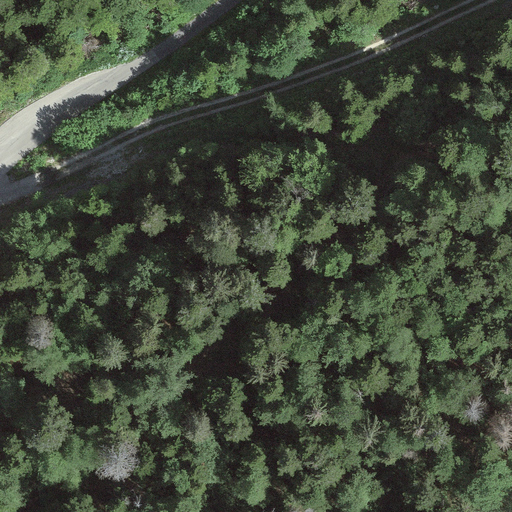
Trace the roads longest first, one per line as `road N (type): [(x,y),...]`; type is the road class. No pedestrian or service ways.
road 1 (track): [(0,197),(148,128),(293,82),(486,0)]
road 2 (unclassified): [(237,0),(176,46),(41,124),(0,162)]
